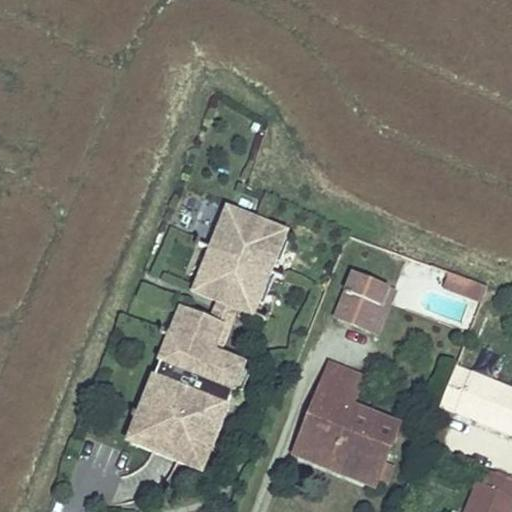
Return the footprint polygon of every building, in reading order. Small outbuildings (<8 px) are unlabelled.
[(241,318),(271,330),(272,326),(270,325),(269,328),(255,322),(260,310),(266,312),(278,283),(288,287),(290,284),(287,282),(286,286),(273,280),(278,268),(284,270),(295,244),(227,216),(216,242),(222,244),(217,257),(203,251),(204,248),(202,247),(199,254),(201,255),(203,253),(216,258),(211,270),(205,268),(193,298),(219,309),(241,318)] [(370,331),(388,288),(355,274),(337,318),(370,331)] [(377,334),(396,291),(388,288),(370,331),(377,334)] [(216,362),(222,364),(241,318),(219,309),(212,327),(228,334),(216,362)] [(172,339),(165,336),(163,341),(170,344),(179,348),(171,369),(164,366),(150,401),(156,404),(147,425),(136,452),(201,479),(212,452),(206,449),(214,429),(221,432),(235,397),(243,377),(245,374),(222,364),(216,362),(228,334),(212,327),(185,316),(173,345),(170,344),(172,339)] [(179,348),(170,344),(161,366),(164,366),(171,369),(179,348)] [(511,386),(459,365),(443,405),(511,432),(511,386)] [(376,486),(399,427),(353,407),(364,379),(332,366),(296,454),(317,462),(324,444),(335,449),(333,456),(357,466),(352,477),(376,486)] [(243,377),(235,397),(243,401),(252,381),(243,377)] [(138,421),(147,425),(156,404),(150,401),(147,400),(138,421)] [(127,448),(136,452),(147,425),(138,421),(136,426),(127,448)] [(221,432),(214,429),(206,449),(212,452),(215,454),(224,432),(221,432)] [(352,477),(357,466),(333,456),(335,449),(324,444),(317,462),(352,477)] [(511,511),(511,481),(491,473),(486,487),(478,484),(466,511),(511,511)]
